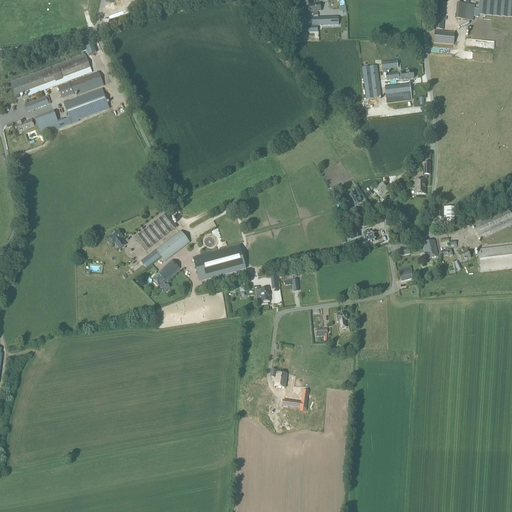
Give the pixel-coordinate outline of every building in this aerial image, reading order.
[(435,0),(435,2),(437,2),(435,30),(443,30),(446,3),(437,2),(437,0),(435,0)] [(460,0),(460,4),(457,4),(455,19),(473,21),(474,14),(478,15),(511,17),(511,0),(479,0),(479,9),(474,9),(475,5),(468,5),(468,0),(460,0)] [(313,11),(312,5),(311,1),(304,2),(306,13),(310,12),(310,15),(313,15),(313,11)] [(313,11),(313,15),(313,17),(318,16),(317,12),(321,11),(320,4),(312,5),(313,11)] [(318,32),(318,26),(317,18),(314,18),(314,17),(299,18),(299,37),(306,36),(306,33),(318,32)] [(317,18),(318,26),(339,25),(338,17),(314,17),(314,18),(317,18)] [(435,31),(434,43),(453,45),(454,33),(435,31)] [(21,97),(20,95),(38,88),(91,69),(86,57),(85,55),(11,83),(12,85),(11,85),(17,99),(21,97)] [(381,63),(383,73),(387,73),(386,70),(398,68),(397,61),(381,63)] [(362,68),(366,100),(381,98),(377,66),(362,68)] [(414,78),(413,71),(402,73),(403,80),(414,78)] [(103,84),(99,72),(57,87),(62,99),(77,93),(78,96),(104,86),(103,84)] [(387,104),(412,101),(410,84),(384,87),(387,104)] [(35,118),(41,136),(79,122),(79,120),(110,109),(102,89),(63,103),(68,117),(58,121),(54,111),(35,118)] [(24,105),(27,113),(51,104),(48,96),(24,105)] [(14,126),(17,134),(25,132),(23,127),(27,126),(25,122),(24,120),(19,122),(19,124),(14,126)] [(23,127),(25,132),(35,128),(32,120),(25,122),(27,126),(23,127)] [(425,194),(426,181),(415,180),(415,194),(425,194)] [(385,194),(389,190),(382,182),(374,191),(381,199),(385,194)] [(359,194),(353,198),(354,199),(352,200),(358,207),(359,207),(359,208),(365,203),(364,200),(366,199),(360,189),(357,191),(359,194)] [(453,226),(454,208),(444,208),(444,207),(432,207),(432,218),(446,218),(446,226),(453,226)] [(474,227),(480,240),(511,225),(511,215),(510,210),(474,227)] [(143,251),(173,231),(163,216),(133,237),(143,251)] [(125,245),(121,239),(123,237),(118,231),(109,238),(114,244),(115,243),(120,249),(125,245)] [(167,260),(189,243),(180,231),(156,251),(161,257),(163,255),(167,260)] [(366,232),(367,235),(364,236),(366,240),(368,239),(370,243),(376,241),(375,238),(375,237),(375,236),(373,232),(370,233),(369,231),(366,232)] [(424,261),(437,258),(433,241),(421,244),(424,254),(423,255),(424,261)] [(511,245),(478,250),(480,273),(511,268),(511,245)] [(237,247),(192,260),(198,282),(244,269),(237,247)] [(400,256),(410,254),(409,248),(405,249),(399,250),(400,256)] [(161,257),(156,251),(155,250),(143,260),(148,267),(161,257)] [(462,262),(471,258),(467,251),(459,255),(462,262)] [(160,287),(161,287),(163,289),(166,286),(164,284),(179,269),(171,261),(168,264),(152,279),(160,287)] [(413,279),(410,268),(398,271),(401,282),(413,279)] [(284,281),(285,285),(294,284),(294,292),(299,291),(297,279),(293,280),(284,281)] [(270,301),(269,289),(260,289),(261,302),(270,301)] [(219,301),(193,302),(193,310),(220,309),(219,301)] [(347,327),(346,321),(347,321),(346,314),(336,316),(337,322),(339,322),(340,329),(347,327)] [(276,370),(272,369),(271,377),(275,378),(276,379),(275,386),(285,388),(287,374),(279,373),(279,370),(276,370)] [(267,401),(268,391),(251,389),(247,414),(255,415),(256,414),(265,415),(267,401)] [(306,409),(309,391),(303,390),(301,402),(283,400),(282,406),(306,409)] [(289,417),(300,414),(299,409),(287,413),(289,417)] [(291,434),(332,424),(330,416),(329,410),(301,417),(301,414),(288,417),(289,421),(288,421),(291,434)] [(314,431),(293,435),(294,441),(315,437),(314,431)]
